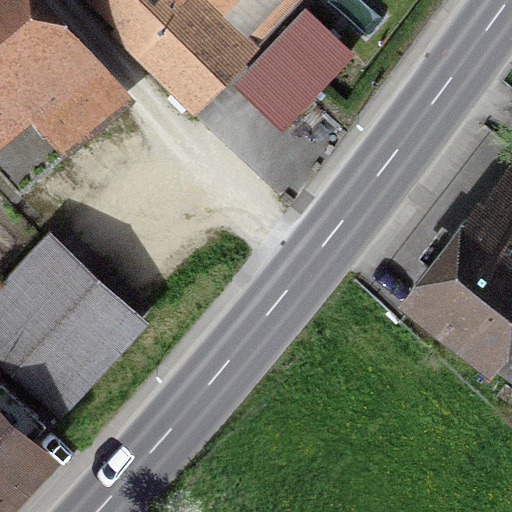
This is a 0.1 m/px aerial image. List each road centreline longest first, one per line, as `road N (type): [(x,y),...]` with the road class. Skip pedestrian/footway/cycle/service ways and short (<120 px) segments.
road 1 (secondary): [(95,511),(431,103),(502,0)]
road 2 (unknown): [(40,195),(128,185),(242,222),(308,256)]
